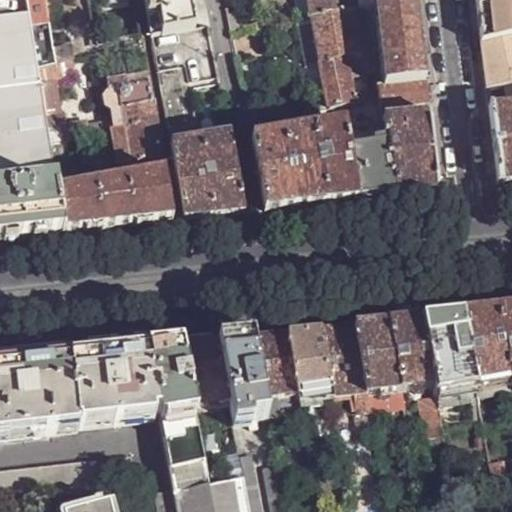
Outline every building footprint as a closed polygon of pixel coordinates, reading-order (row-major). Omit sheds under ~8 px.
[(144,0),(151,39),(196,31),(189,0),(144,0)] [(296,0),(300,21),(310,19),(306,0),(296,0)] [(306,0),(310,19),(354,10),(352,0),(306,0)] [(415,0),(357,0),(359,9),(375,7),(416,3),(415,0)] [(511,0),(475,0),(478,28),(481,46),(511,38),(511,0)] [(421,43),(416,3),(375,7),(384,88),(426,84),(421,43)] [(310,19),(319,67),(363,56),(354,10),(310,19)] [(0,16),(0,241),(52,236),(65,235),(59,196),(57,183),(58,183),(53,144),(50,129),(44,85),(41,69),(39,52),(32,13),(0,16)] [(228,16),(232,36),(258,30),(256,24),(242,27),(239,13),(228,16)] [(142,37),(138,14),(100,21),(104,45),(142,37)] [(300,21),(310,70),(319,67),(310,19),(300,21)] [(511,38),(481,46),(484,76),(486,88),(511,82),(511,38)] [(39,52),(41,69),(59,64),(58,58),(56,49),(39,52)] [(363,56),(319,67),(310,70),(318,114),(327,111),(330,111),(341,108),(380,98),(378,89),(372,54),(363,56)] [(41,69),(44,85),(70,79),(67,63),(65,63),(59,64),(41,69)] [(511,106),(511,82),(486,88),(488,103),(488,109),(511,106)] [(112,110),(116,130),(125,128),(157,121),(152,91),(150,84),(109,91),(104,97),(106,106),(112,110)] [(428,107),(426,84),(384,88),(378,89),(380,98),(383,113),(428,107)] [(511,182),(511,106),(488,109),(497,184),(511,182)] [(331,117),(342,114),(341,108),(330,111),(331,117)] [(248,124),(249,132),(258,129),(254,113),(246,115),(248,124)] [(432,141),(430,117),(384,123),(385,129),(398,199),(423,196),(439,195),(432,141)] [(157,121),(125,128),(131,163),(164,157),(161,140),(157,121)] [(53,144),(66,141),(77,139),(92,135),(89,124),(86,122),(66,126),(64,129),(63,125),(50,129),(53,144)] [(380,201),(398,199),(385,129),(346,134),(359,203),(380,201)] [(302,209),(330,206),(317,139),(315,132),(252,143),(265,213),(302,209)] [(346,204),(359,203),(346,134),(317,139),(330,206),(346,204)] [(92,135),(77,139),(79,148),(94,146),(92,135)] [(245,215),(230,136),(170,146),(183,222),(216,218),(245,215)] [(174,222),(166,177),(59,196),(65,235),(100,231),(148,225),(174,222)] [(511,388),(511,310),(496,312),(510,383),(511,389),(511,388)] [(510,383),(496,312),(474,314),(461,316),(475,390),(510,383)] [(475,390),(461,316),(431,319),(420,321),(433,390),(435,399),(475,392),(475,390)] [(396,323),(387,324),(400,394),(433,390),(420,321),(396,323)] [(400,394),(387,324),(365,327),(354,328),(366,397),(400,394)] [(336,330),(321,332),(331,393),(332,401),(352,399),(366,397),(354,328),(336,330)] [(299,334),(286,336),(297,397),(331,393),(321,332),(299,334)] [(262,338),(251,339),(262,402),(278,400),(297,397),(286,336),(262,338)] [(262,402),(251,339),(228,342),(216,344),(227,407),(230,425),(265,419),(262,402)] [(194,346),(182,347),(194,414),(227,407),(216,344),(194,346)] [(194,414),(182,347),(156,350),(147,351),(159,416),(173,491),(177,511),(246,511),(236,461),(236,457),(226,459),(204,462),(194,414)] [(68,359),(76,425),(159,416),(147,351),(95,356),(68,359)] [(0,367),(0,434),(46,430),(46,434),(53,433),(52,429),(76,426),(76,425),(68,359),(6,366),(0,367)] [(332,401),(331,393),(297,397),(300,417),(334,412),(332,401)] [(369,416),(366,397),(352,399),(356,417),(369,416)] [(262,402),(265,419),(281,416),(278,400),(262,402)] [(451,423),(449,409),(437,411),(437,412),(439,425),(451,423)] [(437,412),(420,416),(425,442),(442,439),(439,425),(437,412)] [(356,417),(355,417),(359,444),(374,441),(373,434),(370,418),(369,416),(356,417)] [(380,433),(377,417),(370,418),(373,434),(380,433)] [(231,432),(221,434),(226,459),(236,457),(231,432)] [(0,503),(135,489),(132,458),(116,458),(116,460),(101,460),(101,462),(86,461),(86,463),(71,463),(71,465),(56,465),(56,467),(41,467),(41,469),(26,468),(26,470),(12,470),(12,472),(0,471),(0,503)] [(236,461),(246,511),(259,511),(250,458),(236,461)] [(504,465),(489,467),(492,479),(507,476),(504,465)] [(266,511),(280,511),(272,468),(258,471),(266,511)] [(177,511),(173,491),(154,495),(157,511),(177,511)] [(115,511),(113,503),(79,511),(115,511)]
